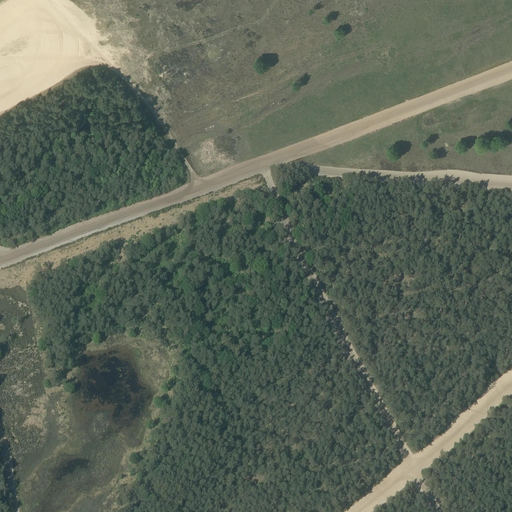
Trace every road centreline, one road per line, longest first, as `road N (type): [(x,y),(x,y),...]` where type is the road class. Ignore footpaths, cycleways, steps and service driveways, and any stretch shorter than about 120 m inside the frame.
road 1 (track): [(0,259),(511,69)]
road 2 (track): [(262,162),(303,265),(435,511)]
road 3 (track): [(262,162),(511,186)]
road 4 (track): [(196,186),(122,73),(48,0)]
road 5 (track): [(360,511),(511,383)]
road 6 (track): [(122,73),(73,60),(0,66)]
